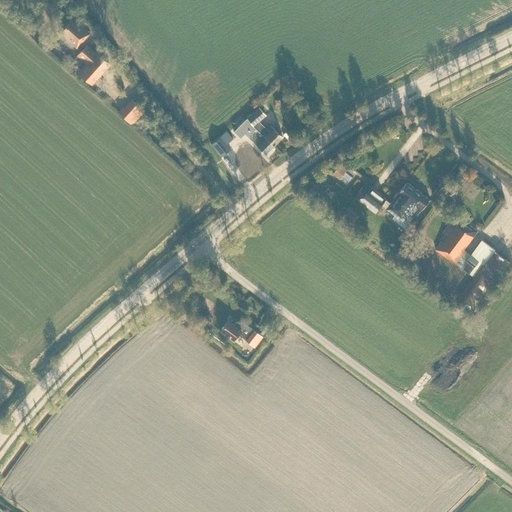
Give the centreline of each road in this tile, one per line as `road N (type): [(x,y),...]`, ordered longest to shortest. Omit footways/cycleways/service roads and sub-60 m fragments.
road 1 (tertiary): [(511,482),(229,272),(209,248)]
road 2 (tertiary): [(202,240),(362,115),(511,37)]
road 3 (tertiary): [(0,439),(70,358),(202,240)]
